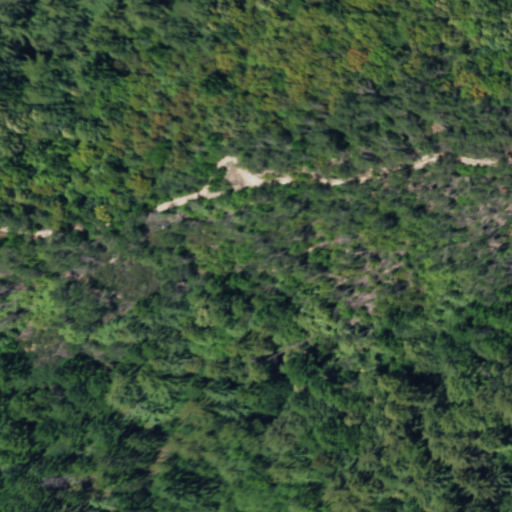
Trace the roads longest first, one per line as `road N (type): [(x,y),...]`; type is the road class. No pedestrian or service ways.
road 1 (track): [(511,151),(477,162),(439,157),(361,182),(250,182),(228,164),(206,191),(182,201)]
road 2 (track): [(182,201),(108,225),(0,223)]
